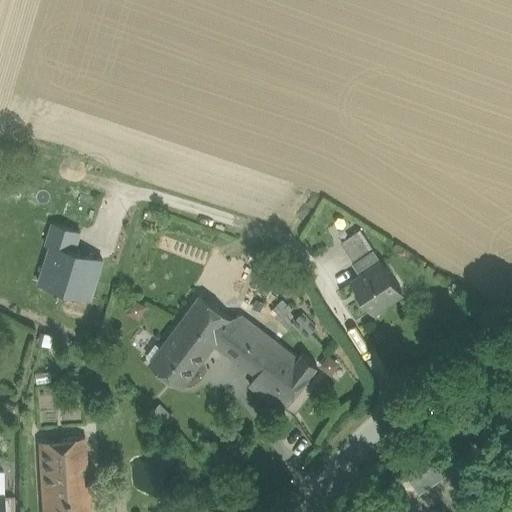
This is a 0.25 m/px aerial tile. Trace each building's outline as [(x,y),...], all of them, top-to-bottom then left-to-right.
[(15,215),(3,212),(0,219),(0,232),(8,235),(15,215)] [(51,243),(75,250),(81,230),(52,221),(45,243),(51,245),(51,243)] [(355,261),(374,250),(360,229),(342,241),(355,261)] [(40,281),(91,297),(103,259),(75,250),(51,243),(51,245),(40,281)] [(355,261),(353,262),(361,276),(352,281),(372,311),(402,291),(383,262),(374,250),(355,261)] [(230,320),(200,300),(152,366),(183,389),(215,345),(230,320)] [(240,316),(230,320),(215,345),(259,377),(281,347),(240,316)] [(300,361),(281,347),(259,377),(251,388),(283,414),(319,370),(304,356),(300,361)] [(87,438),(41,442),(42,471),(89,467),(87,438)] [(450,455),(403,485),(414,503),(445,482),(447,484),(463,475),(450,455)] [(91,511),(89,467),(42,471),(44,511),(91,511)] [(15,511),(15,495),(5,496),(4,511),(15,511)]
